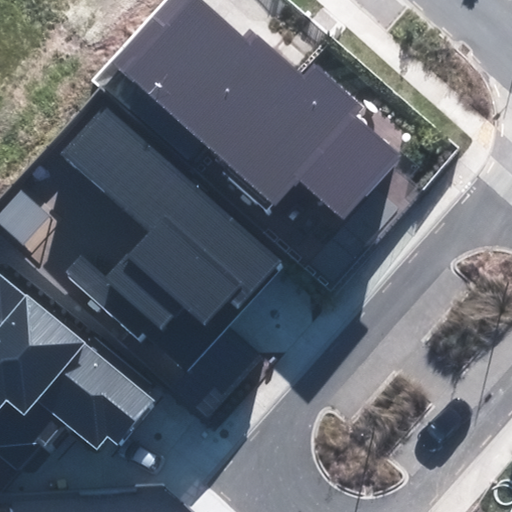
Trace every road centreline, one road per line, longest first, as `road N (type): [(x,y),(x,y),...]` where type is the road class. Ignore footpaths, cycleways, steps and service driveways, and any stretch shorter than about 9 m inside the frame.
road 1 (residential): [(292,511),(268,460),(277,416),(511,144)]
road 2 (residential): [(511,367),(388,511)]
